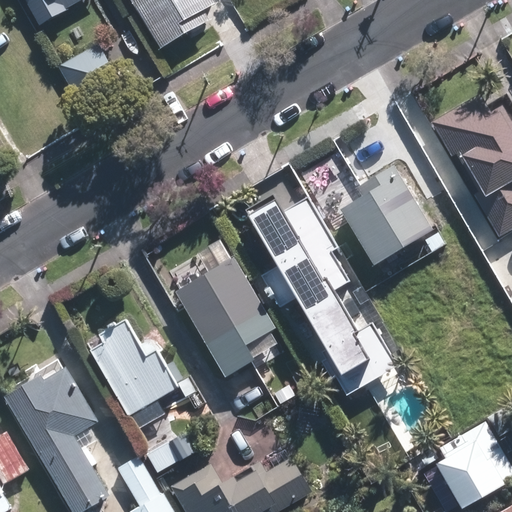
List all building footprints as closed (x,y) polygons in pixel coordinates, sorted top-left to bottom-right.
[(89,0),(26,0),(44,29),(72,13),(71,11),(89,0)] [(133,0),(165,54),(214,25),(208,15),(221,8),(216,0),(133,0)] [(430,122),(498,238),(511,229),(511,125),(501,106),(490,113),(479,93),(430,122)] [(430,229),(391,164),(355,187),(360,195),(338,208),(372,264),(430,229)] [(270,201),(266,194),(245,206),(278,262),(257,274),(275,306),(296,294),(326,346),(317,352),(321,358),(317,361),(327,378),(331,375),(342,394),(392,364),(368,321),(356,328),(332,287),(343,280),(326,249),(332,245),(321,225),(304,195),(303,196),(282,208),(276,197),(270,201)] [(266,310),(235,257),(177,291),(226,376),(258,356),(249,340),(271,327),(263,312),(266,310)] [(416,295),(381,288),(377,303),(413,311),(416,295)] [(147,353),(126,317),(100,332),(105,341),(92,348),(128,413),(179,384),(158,347),(147,353)] [(449,346),(420,363),(428,377),(457,359),(449,346)] [(36,374),(3,394),(72,511),(104,494),(70,434),(92,420),(60,367),(39,379),(36,374)] [(511,408),(509,404),(491,415),(503,434),(511,429),(511,408)] [(511,472),(511,467),(484,420),(439,446),(444,457),(438,460),(461,501),(511,472)] [(169,443),(146,457),(156,473),(179,459),(169,443)] [(160,494),(137,454),(115,466),(138,506),(128,511),(174,511),(163,492),(161,493),(160,494)] [(186,511),(274,511),(311,490),(290,455),(261,472),(259,467),(240,479),(237,474),(222,483),(209,462),(170,485),(186,511)] [(0,511),(8,508),(0,492),(0,491),(2,490),(0,486),(0,511)] [(399,511),(405,509),(397,493),(382,501),(387,511),(399,511)] [(511,511),(511,502),(495,511),(511,511)] [(448,511),(444,503),(432,510),(433,511),(448,511)]
